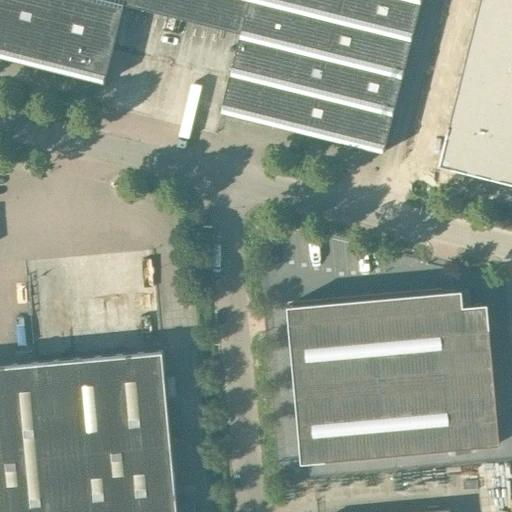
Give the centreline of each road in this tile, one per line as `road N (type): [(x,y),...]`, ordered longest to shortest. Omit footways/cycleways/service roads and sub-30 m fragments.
road 1 (unclassified): [(250,511),(221,178)]
road 2 (unclassified): [(511,247),(221,178)]
road 3 (unclassified): [(0,125),(221,178)]
road 4 (unknown): [(382,217),(436,0)]
road 5 (unknown): [(495,243),(511,378)]
